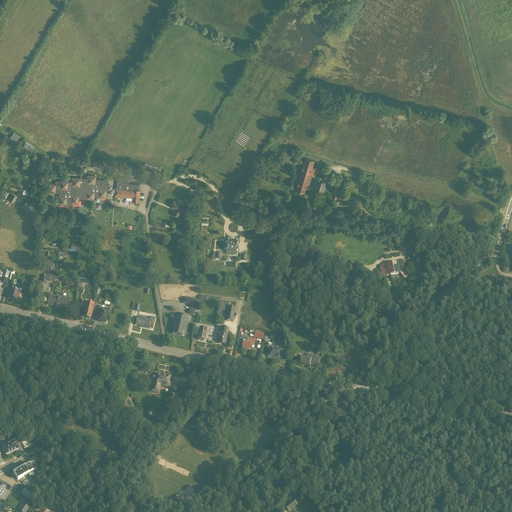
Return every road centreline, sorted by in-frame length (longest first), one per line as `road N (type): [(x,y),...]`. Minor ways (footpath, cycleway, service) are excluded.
road 1 (tertiary): [(511,200),(494,253),(363,383)]
road 2 (tertiary): [(355,390),(165,350)]
road 3 (unclassified): [(165,350),(147,222),(165,183)]
road 4 (tertiary): [(165,350),(0,307)]
road 5 (tertiary): [(511,422),(355,390)]
road 6 (track): [(224,511),(303,452),(338,411)]
road 7 (track): [(0,403),(51,452),(90,511)]
road 8 (track): [(165,183),(185,176),(207,181),(225,217),(240,226),(229,234),(226,222)]
